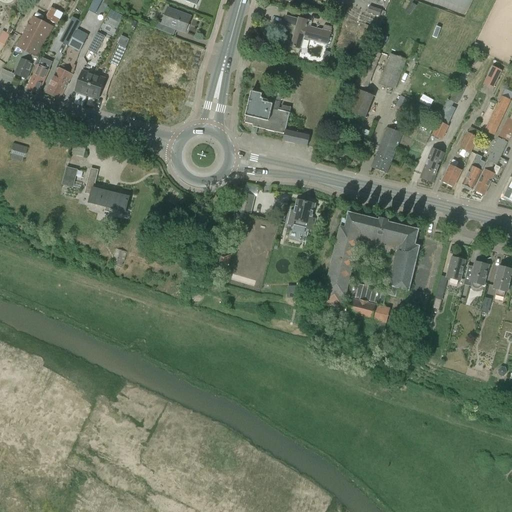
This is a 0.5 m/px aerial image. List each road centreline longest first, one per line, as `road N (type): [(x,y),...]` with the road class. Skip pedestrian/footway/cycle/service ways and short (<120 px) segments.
road 1 (primary): [(460,210),(229,160)]
road 2 (primary): [(177,145),(0,95)]
road 3 (secondary): [(209,128),(241,0)]
